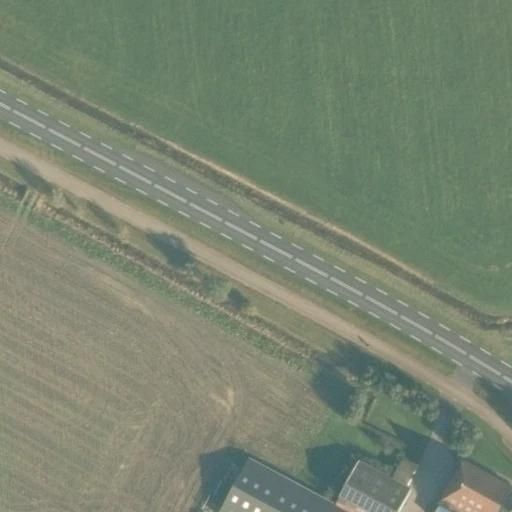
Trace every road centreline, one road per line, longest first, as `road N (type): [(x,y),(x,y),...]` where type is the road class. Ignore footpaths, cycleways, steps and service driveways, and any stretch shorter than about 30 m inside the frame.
road 1 (unclassified): [(511,436),(409,366),(0,149)]
road 2 (primary): [(511,383),(0,106)]
